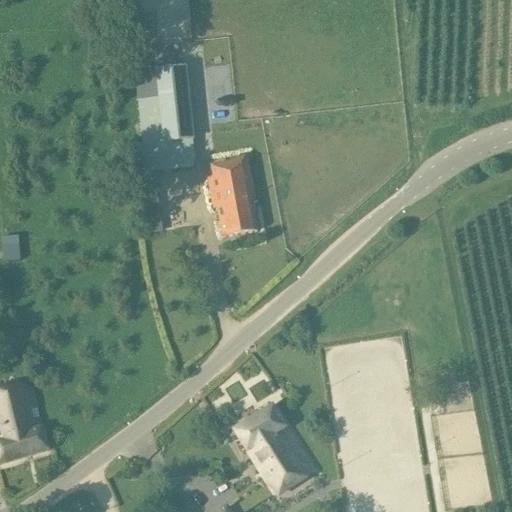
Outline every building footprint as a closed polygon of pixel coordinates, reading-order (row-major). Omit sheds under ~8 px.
[(146,4),(144,64),(172,65),(173,4),(146,4)] [(176,70),(135,73),(136,77),(146,165),(191,161),(182,69),(176,70)] [(222,238),(256,232),(251,203),(254,202),(247,160),(209,167),(211,179),(206,179),(211,206),(216,205),(222,238)] [(0,239),(2,263),(18,262),(16,238),(0,239)] [(32,393),(0,401),(0,464),(48,452),(42,427),(41,427),(32,393)] [(268,486),(274,482),(277,488),(310,468),(313,474),(314,473),(273,407),(234,431),(268,486)] [(277,488),(274,482),(268,486),(225,511),(246,511),(279,491),(277,488)]
